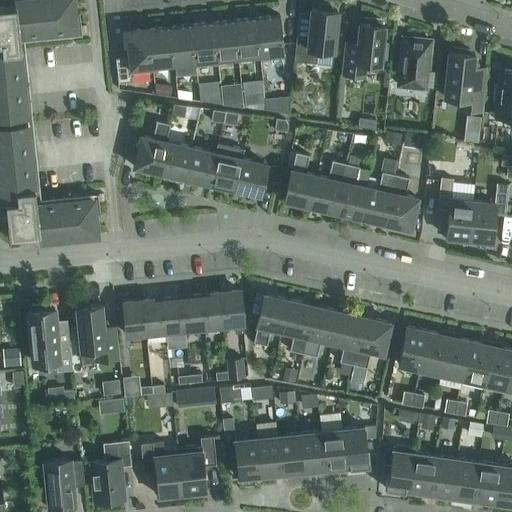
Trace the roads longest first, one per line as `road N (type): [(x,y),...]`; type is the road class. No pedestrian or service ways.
road 1 (residential): [(0,259),(246,235),(511,296)]
road 2 (residential): [(511,35),(393,0)]
